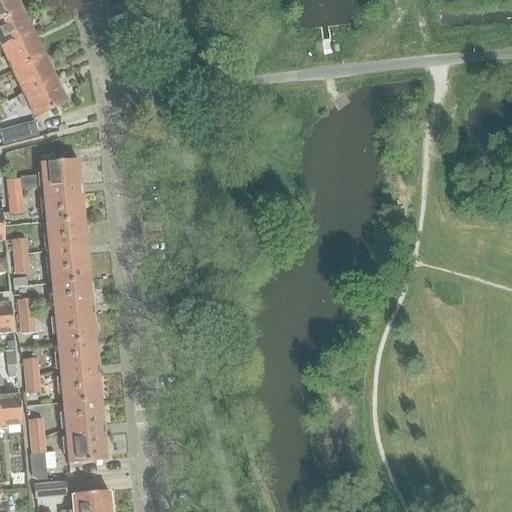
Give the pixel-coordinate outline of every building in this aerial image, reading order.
[(0,0),(0,20),(21,10),(16,0),(0,0)] [(0,48),(1,48),(32,33),(21,10),(0,20),(0,48)] [(32,33),(1,48),(12,71),(43,56),(32,33)] [(43,56),(12,71),(23,94),(54,79),(43,56)] [(23,94),(16,97),(22,109),(29,105),(34,118),(66,102),(54,79),(23,94)] [(15,127),(0,130),(0,139),(2,146),(19,141),(15,127)] [(45,224),(83,221),(77,161),(40,164),(45,224)] [(6,181),(6,189),(19,188),(19,179),(6,181)] [(19,188),(6,189),(7,198),(20,196),(19,188)] [(7,198),(8,206),(21,205),(20,196),(7,198)] [(21,205),(8,206),(9,214),(22,213),(21,205)] [(51,284),(88,281),(83,221),(45,224),(51,284)] [(11,241),(12,249),(25,248),(24,240),(11,241)] [(25,248),(12,249),(12,258),(26,256),(25,248)] [(12,258),(13,266),(26,265),(26,256),(12,258)] [(26,265),(13,266),(14,274),(27,273),(26,265)] [(12,280),(13,288),(27,287),(26,279),(12,280)] [(57,344),(94,341),(88,281),(51,284),(57,344)] [(17,300),(18,309),(31,308),(30,299),(17,300)] [(0,335),(12,334),(9,303),(0,304),(0,335)] [(31,316),(31,308),(18,309),(18,317),(31,316)] [(32,325),(31,316),(18,317),(19,326),(32,325)] [(33,333),(32,325),(19,326),(20,334),(33,333)] [(62,404),(99,400),(94,341),(57,344),(62,404)] [(15,366),(14,353),(6,354),(7,367),(15,366)] [(22,360),(23,369),(36,367),(35,359),(22,360)] [(17,378),(15,366),(7,367),(9,379),(17,378)] [(36,367),(23,369),(24,377),(37,376),(36,367)] [(24,377),(25,386),(37,384),(37,376),(24,377)] [(0,428),(21,426),(18,396),(3,397),(2,379),(0,379),(0,428)] [(37,384),(25,386),(26,394),(38,393),(37,384)] [(99,400),(62,404),(68,464),(105,461),(99,400)] [(28,420),(28,429),(41,428),(41,419),(28,420)] [(41,428),(28,429),(29,437),(42,436),(41,428)] [(29,437),(30,446),(43,444),(42,436),(29,437)] [(44,453),(43,444),(30,446),(31,454),(44,453)] [(31,454),(29,454),(31,478),(36,482),(46,481),(44,453),(31,454)] [(65,483),(33,486),(35,500),(67,497),(65,483)] [(110,511),(108,492),(71,496),(72,511),(65,511),(110,511)]
